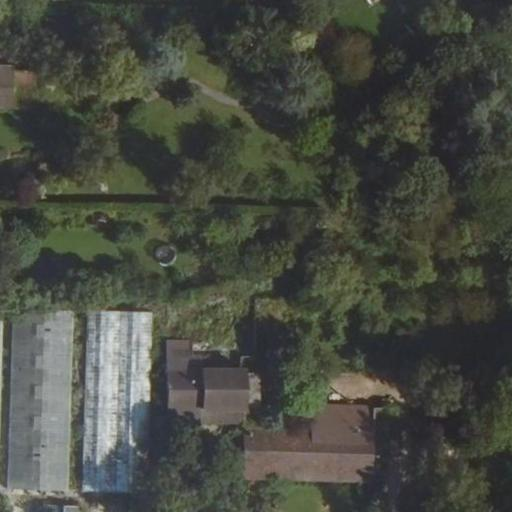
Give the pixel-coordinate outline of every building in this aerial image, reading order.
[(0,108),(32,109),(33,68),(0,67),(0,108)] [(73,489),(78,309),(18,308),(13,487),(73,489)] [(155,308),(89,308),(85,490),(149,490),(155,308)] [(196,341),(171,339),(169,407),(247,410),(248,370),(203,369),(204,357),(196,356),(196,341)] [(243,428),(242,468),(373,472),(382,473),(385,406),(322,403),(321,412),(313,412),(311,428),(282,427),(283,412),(266,411),(265,425),(243,424),(243,428)] [(247,410),(169,407),(168,419),(247,421),(247,410)] [(373,472),(242,468),(242,475),(373,479),(373,472)]
